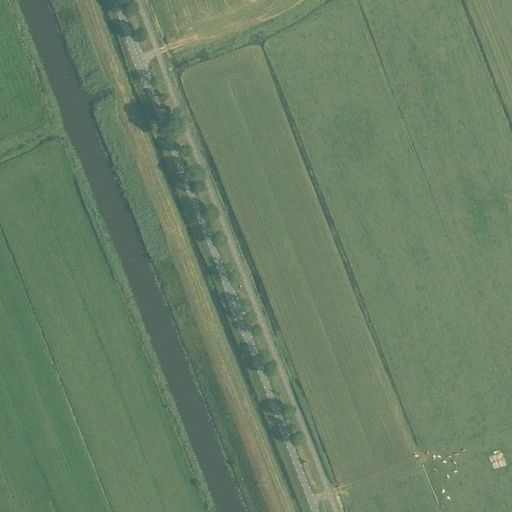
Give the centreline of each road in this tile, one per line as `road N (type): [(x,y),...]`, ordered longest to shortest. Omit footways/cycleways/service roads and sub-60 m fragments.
road 1 (unclassified): [(313,511),(113,0)]
road 2 (track): [(286,511),(86,0)]
road 3 (track): [(287,0),(137,61)]
